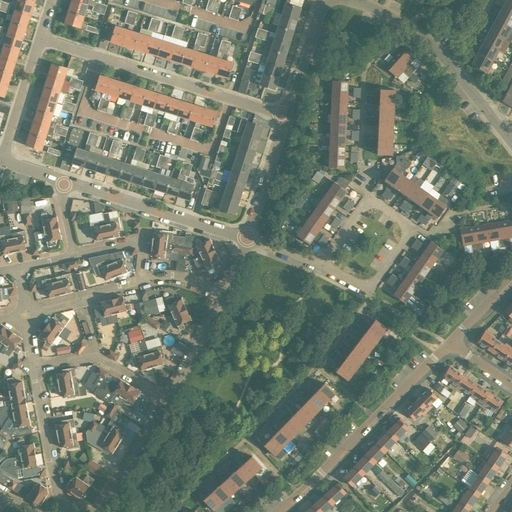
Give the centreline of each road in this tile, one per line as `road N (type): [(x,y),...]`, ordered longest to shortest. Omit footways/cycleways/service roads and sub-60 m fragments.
road 1 (residential): [(277,511),(447,343)]
road 2 (residential): [(511,142),(424,38),(385,13),(343,0)]
road 3 (residential): [(286,115),(96,57)]
road 4 (residential): [(247,238),(63,181)]
road 5 (residential): [(320,264),(362,286),(376,282),(413,227),(368,197)]
road 6 (residential): [(70,508),(56,493),(32,365)]
road 7 (residential): [(169,398),(103,358),(32,365)]
road 8 (residential): [(94,511),(169,398)]
road 9 (residential): [(247,238),(286,115)]
road 10 (residential): [(1,160),(38,39)]
road 11 (residential): [(286,115),(323,0)]
